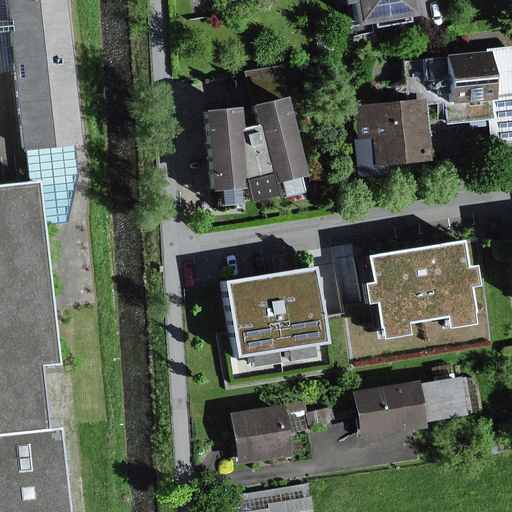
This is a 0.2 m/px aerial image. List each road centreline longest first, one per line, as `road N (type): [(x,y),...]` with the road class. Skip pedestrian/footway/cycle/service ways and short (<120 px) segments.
road 1 (residential): [(179,247),(511,193)]
road 2 (residential): [(179,247),(162,0)]
